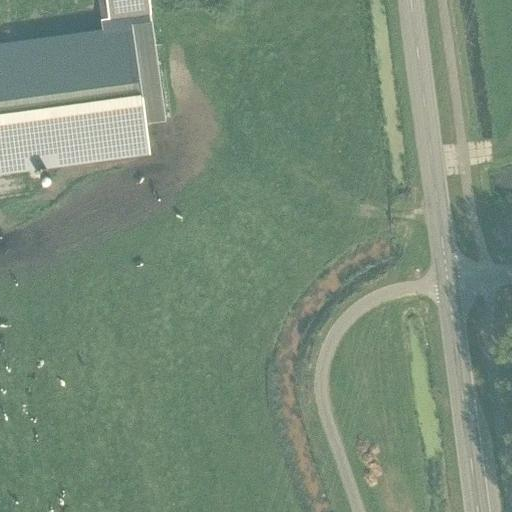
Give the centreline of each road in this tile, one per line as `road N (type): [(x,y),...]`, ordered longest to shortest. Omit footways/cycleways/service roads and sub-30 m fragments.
road 1 (unclassified): [(358,511),(323,409),(325,351),(346,319),(373,299),(447,282)]
road 2 (tertiary): [(447,282),(409,0)]
road 3 (tertiary): [(478,511),(447,282)]
